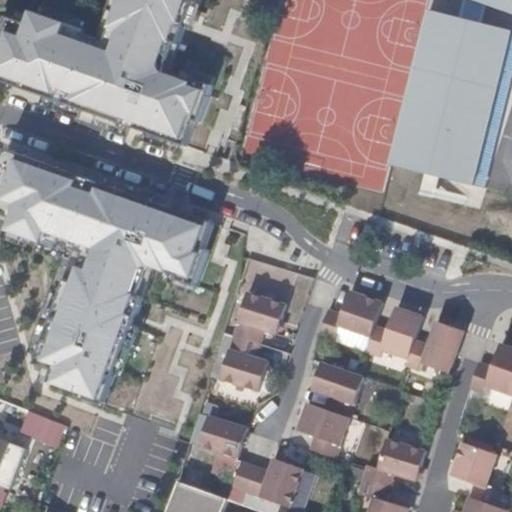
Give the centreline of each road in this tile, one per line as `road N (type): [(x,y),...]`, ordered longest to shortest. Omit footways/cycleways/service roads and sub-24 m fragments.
road 1 (residential): [(333,260),(261,206),(0,113)]
road 2 (residential): [(488,297),(428,511)]
road 3 (residential): [(277,430),(333,260)]
road 4 (residential): [(488,297),(333,260)]
